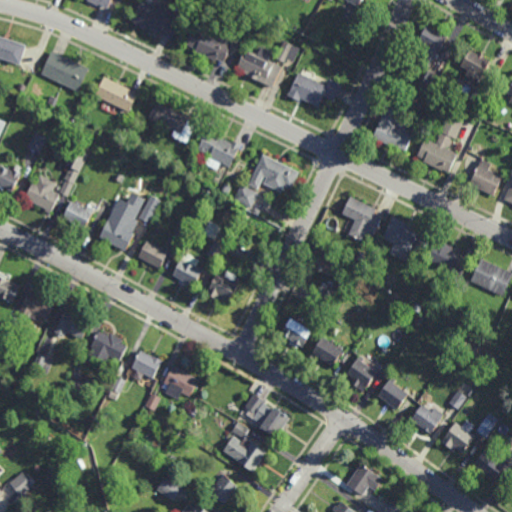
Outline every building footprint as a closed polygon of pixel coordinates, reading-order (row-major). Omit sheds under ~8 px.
[(112,0),(109,8),(90,0),(112,0)] [(142,0),(158,7),(162,0),(176,7),(175,10),(179,12),(180,8),(185,10),(183,14),(185,14),(173,40),(132,20),(142,0)] [(282,29),(275,25),(278,18),(285,21),(282,29)] [(201,30),(215,36),(217,32),(235,40),(225,61),(218,58),(216,61),(196,51),(197,49),(187,45),(195,27),(198,28),(199,26),(202,28),(201,30)] [(436,30),(437,28),(443,31),(442,33),(449,37),(439,54),(441,55),(438,60),(436,59),(431,69),(419,62),(427,47),(419,42),(423,35),(422,35),(425,30),(426,31),(429,26),(436,30)] [(21,65),(0,58),(0,35),(28,45),(21,65)] [(294,64),(286,60),(273,88),(248,75),(249,74),(244,72),(245,70),(238,66),(246,49),(258,55),(262,46),(274,52),(271,59),(275,61),(285,41),(301,48),(294,64)] [(80,92),(42,75),(53,50),(91,68),(80,92)] [(479,55),(481,52),(485,55),(484,57),(491,61),(480,79),(491,85),(480,105),(470,99),(477,87),(463,79),(469,70),(461,66),(471,50),(479,55)] [(431,97),(418,90),(429,70),(442,76),(431,97)] [(328,85),(331,78),(343,84),(336,101),(325,95),(319,107),(303,99),(302,103),(298,101),(298,100),(294,97),(295,95),(290,93),(300,72),(328,85)] [(130,112),(96,96),(105,76),(139,92),(130,112)] [(24,92),(19,89),(22,83),(27,85),(24,92)] [(54,107),(48,105),(51,95),(57,98),(54,107)] [(406,151),(401,148),(400,150),(373,137),(382,119),(391,100),(405,107),(399,120),(402,122),(400,124),(416,132),(406,151)] [(182,134),(149,118),(157,101),(190,117),(182,134)] [(233,142),(234,139),(243,144),(231,168),(221,163),(218,170),(206,165),(211,155),(198,150),(207,130),(233,142)] [(40,154),(28,148),(36,132),(48,138),(40,154)] [(448,147),(460,152),(451,172),(444,169),(444,170),(424,162),(426,159),(419,156),(427,137),(438,142),(441,135),(451,140),(448,147)] [(82,149),(83,147),(87,148),(85,152),(89,154),(75,185),(65,180),(71,167),(65,164),(74,145),(82,149)] [(292,189),(276,181),(274,185),(266,181),(268,177),(265,176),(259,189),(249,184),(263,153),(300,171),(292,189)] [(496,195),(471,183),(475,174),(468,171),(475,155),(492,163),(490,168),(505,175),(496,195)] [(0,164),(15,171),(16,169),(24,172),(22,175),(23,175),(17,190),(14,188),(13,191),(6,188),(4,191),(0,188),(0,186),(1,185),(0,184),(0,164)] [(58,183),(54,190),(61,194),(52,211),(50,214),(45,211),(46,208),(26,199),(34,181),(37,182),(41,174),(58,183)] [(229,194),(222,190),(226,183),(233,187),(229,194)] [(252,208),(234,200),(242,184),(259,193),(252,208)] [(375,234),(367,230),(363,240),(358,237),(357,239),(354,238),(355,236),(350,234),(357,220),(342,212),(351,195),(378,209),(376,213),(384,217),(375,234)] [(87,208),(88,204),(96,208),(86,229),(79,225),(78,228),(71,225),(73,222),(64,218),(66,212),(65,212),(66,210),(67,211),(69,208),(68,208),(69,206),(70,206),(72,201),(87,208)] [(150,224),(142,220),(148,207),(157,211),(150,224)] [(127,216),(127,217),(129,218),(125,226),(137,233),(127,251),(126,251),(125,252),(120,250),(121,248),(101,237),(110,219),(117,223),(122,215),(124,216),(125,215),(127,216)] [(420,253),(417,252),(412,263),(391,253),(395,243),(384,237),(393,216),(411,224),(410,225),(414,227),(413,229),(420,232),(420,234),(427,237),(420,253)] [(183,243),(173,237),(182,221),(192,227),(183,243)] [(163,248),(165,245),(170,248),(169,250),(170,251),(161,268),(152,264),(150,268),(144,265),(146,260),(139,257),(149,238),(154,240),(153,242),(163,248)] [(463,275),(430,259),(439,238),(453,245),(450,251),(455,254),(455,255),(464,259),(463,262),(468,265),(463,275)] [(221,257),(217,255),(215,259),(208,255),(215,239),(226,245),(221,257)] [(242,260),(230,253),(235,244),(247,251),(242,260)] [(196,286),(175,275),(187,252),(201,259),(197,266),(205,269),(196,286)] [(511,282),(506,296),(492,290),(491,292),(483,288),(485,286),(473,281),(483,257),(511,271),(511,282)] [(230,301),(229,300),(227,304),(221,300),(219,302),(216,301),(217,298),(212,295),(214,292),(210,290),(223,266),(229,269),(228,270),(238,275),(236,280),(240,283),(230,301)] [(390,287),(375,278),(381,268),(396,277),(390,287)] [(14,302),(11,301),(10,303),(7,301),(8,299),(0,296),(0,274),(12,279),(12,280),(21,284),(14,302)] [(326,308),(314,300),(323,285),(326,287),(328,283),(333,285),(336,280),(341,283),(326,308)] [(42,295),(43,292),(51,296),(50,297),(56,300),(48,319),(43,317),(42,319),(40,318),(38,320),(20,312),(30,290),(42,295)] [(86,316),(85,317),(92,321),(84,339),(68,331),(66,336),(63,335),(61,337),(57,335),(58,333),(56,332),(57,331),(66,309),(78,315),(79,313),(86,316)] [(479,326),(467,321),(471,310),(483,315),(479,326)] [(315,325),(313,328),(315,329),(304,348),(282,335),(293,316),(298,319),(300,316),(315,325)] [(110,335),(112,332),(124,339),(122,342),(129,346),(121,361),(110,356),(106,364),(89,355),(93,347),(92,346),(100,330),(110,335)] [(343,357),(341,356),(335,366),(326,360),(324,362),(320,359),(321,357),(314,353),(324,336),(345,350),(343,353),(345,354),(343,357)] [(8,356),(0,353),(0,344),(3,337),(14,341),(8,356)] [(154,355),(165,361),(163,364),(162,363),(154,378),(141,372),(140,375),(136,373),(136,372),(133,371),(134,369),(132,368),(142,349),(154,355)] [(48,373),(33,366),(39,352),(54,359),(48,373)] [(364,391),(352,383),(355,379),(348,374),(361,355),(365,358),(363,360),(378,371),(364,391)] [(392,366),(391,366),(390,368),(387,366),(389,364),(387,363),(390,358),(396,361),(392,366)] [(191,396),(183,392),(180,399),(166,392),(167,390),(163,388),(174,365),(200,379),(191,396)] [(85,391),(69,384),(75,370),(91,377),(85,391)] [(121,393),(112,389),(117,375),(127,379),(121,393)] [(404,391),(406,389),(412,393),(399,410),(379,395),(393,378),(399,383),(397,385),(404,391)] [(459,409),(450,403),(460,390),(469,396),(459,409)] [(156,411),(146,406),(152,393),(162,397),(156,411)] [(267,401),(258,415),(246,407),(254,393),(267,401)] [(434,412),(437,408),(446,414),(444,418),(433,434),(427,429),(424,433),(415,427),(418,423),(413,419),(423,404),(434,412)] [(277,438),(262,427),(276,407),(292,417),(277,438)] [(488,438),(478,431),(491,413),(500,419),(497,424),(498,424),(488,438)] [(246,436),(268,451),(254,472),(224,451),(237,433),(232,431),(239,422),(250,430),(246,436)] [(465,453),(458,448),(457,450),(454,448),(453,449),(443,442),(457,422),(477,436),(465,453)] [(61,457),(56,452),(65,445),(69,450),(61,457)] [(511,454),(511,463),(498,483),(475,465),(487,450),(495,456),(502,447),(511,454)] [(80,470),(76,462),(82,459),(86,467),(80,470)] [(369,468),(369,467),(380,474),(379,475),(383,478),(370,499),(346,484),(360,463),(369,468)] [(26,492),(17,482),(27,472),(37,483),(26,492)] [(225,504),(210,490),(225,474),(240,488),(225,504)] [(175,501),(157,490),(167,475),(184,486),(175,501)] [(183,511),(191,500),(208,511),(183,511)] [(333,511),(342,500),(360,511),(333,511)] [(383,511),(405,511),(406,511),(390,501),(383,511)]
